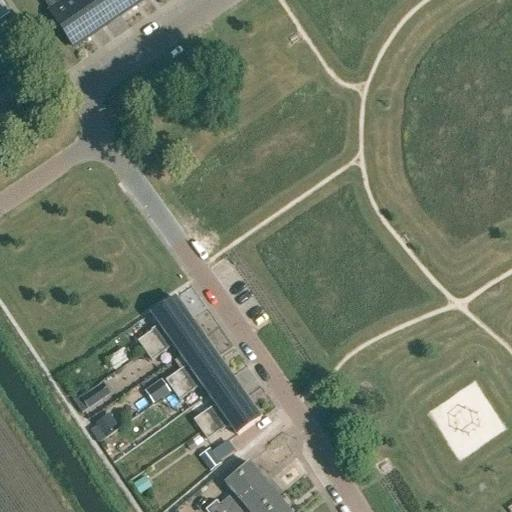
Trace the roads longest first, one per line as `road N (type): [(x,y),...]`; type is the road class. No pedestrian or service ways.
road 1 (residential): [(360,511),(157,209),(101,143)]
road 2 (residential): [(101,143),(87,104),(92,81),(215,0)]
